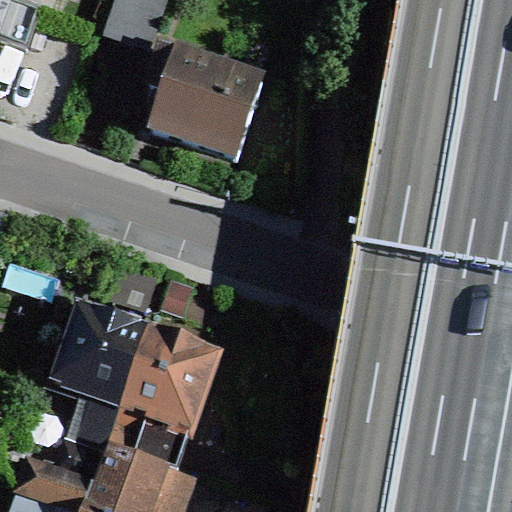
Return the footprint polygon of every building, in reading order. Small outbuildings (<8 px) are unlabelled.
[(166,0),(120,0),(108,35),(150,49),(166,0)] [(40,16),(0,2),(0,42),(27,52),(40,16)] [(165,95),(153,132),(237,160),(262,85),(165,52),(152,90),(165,95)] [(150,332),(79,307),(50,388),(96,404),(90,420),(115,429),(150,332)] [(217,356),(150,332),(115,429),(136,436),(141,421),(188,438),(217,356)] [(175,473),(188,438),(141,421),(136,436),(128,456),(166,470),(175,473)] [(128,456),(107,448),(92,488),(83,511),(155,511),(157,509),(152,507),(166,470),(128,456)] [(83,511),(92,488),(29,465),(18,494),(67,511),(83,511)]
